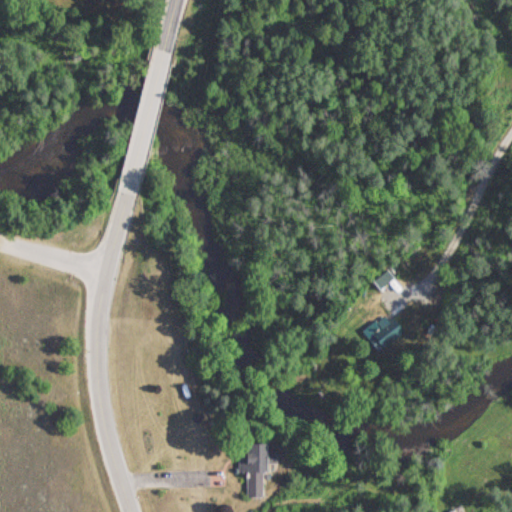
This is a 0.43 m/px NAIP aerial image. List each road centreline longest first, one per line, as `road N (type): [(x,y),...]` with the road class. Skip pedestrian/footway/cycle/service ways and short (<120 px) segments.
road 1 (residential): [(130,511),(95,365),(102,269)]
road 2 (residential): [(123,193),(160,48)]
